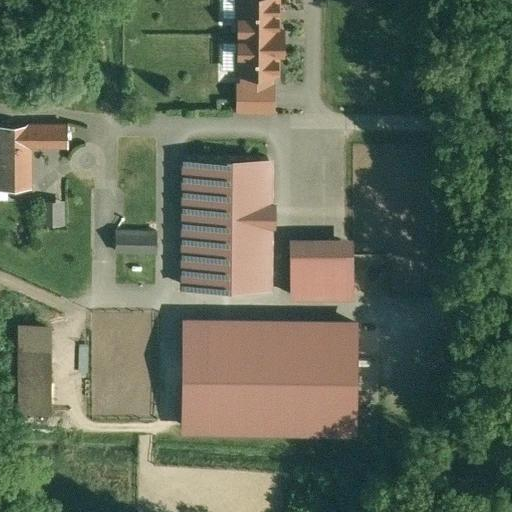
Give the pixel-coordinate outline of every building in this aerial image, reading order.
[(282,0),(232,0),(234,114),(283,114),(282,0)] [(68,123),(0,122),(0,184),(30,184),(30,143),(68,144),(68,123)] [(274,157),(180,156),(179,283),(273,284),(274,157)] [(80,188),(55,188),(55,200),(40,199),(39,248),(79,250),(80,188)] [(157,230),(116,229),(116,250),(157,251),(157,230)] [(352,250),(291,250),(291,294),(352,294),(352,250)] [(357,317),(181,314),(179,429),(355,432),(357,317)]
